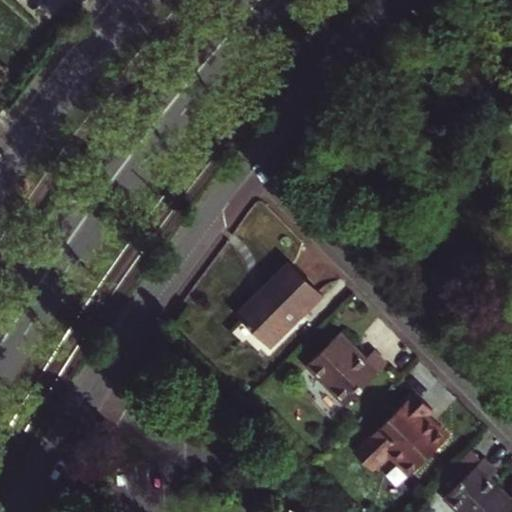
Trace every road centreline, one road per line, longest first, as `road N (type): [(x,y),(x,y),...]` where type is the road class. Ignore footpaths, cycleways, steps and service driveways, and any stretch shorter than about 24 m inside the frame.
road 1 (primary): [(0,377),(137,171),(280,0)]
road 2 (tertiary): [(17,511),(120,333),(241,165)]
road 3 (primary): [(236,0),(105,161),(0,319)]
road 4 (residential): [(241,165),(511,437)]
road 5 (tertiary): [(141,0),(0,186)]
road 6 (tertiary): [(241,165),(389,0)]
